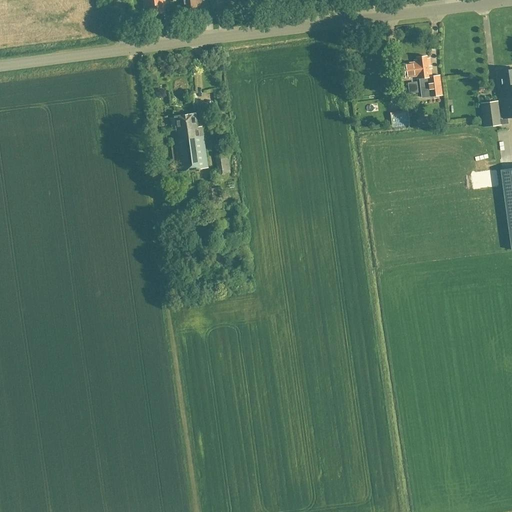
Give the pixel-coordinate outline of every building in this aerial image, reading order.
[(148,5),(149,13),(162,12),(162,6),(163,6),(162,0),(143,0),(144,6),(148,5)] [(184,9),(202,7),(200,0),(181,0),(181,1),(183,1),(184,9)] [(414,63),(403,64),(405,78),(416,77),(416,79),(419,79),(421,98),(441,96),(438,77),(431,77),(429,59),(426,59),(426,57),(416,58),(416,60),(414,61),(414,63)] [(484,105),(485,111),(482,111),(484,128),(491,127),(500,126),(508,125),(507,119),(511,118),(511,69),(511,70),(501,71),(502,79),(500,79),(502,88),(497,89),(499,103),(500,109),(498,109),(495,109),(494,104),(484,105)] [(409,125),(407,113),(390,115),(392,127),(409,125)] [(176,131),(171,131),(177,172),(207,167),(201,127),(197,127),(195,114),(174,117),(176,131)] [(502,142),(504,154),(511,153),(510,141),(502,142)] [(227,155),(215,156),(218,175),(230,173),(227,155)] [(511,168),(500,170),(511,250),(511,249),(511,168)] [(203,191),(206,210),(221,208),(217,188),(203,191)]
